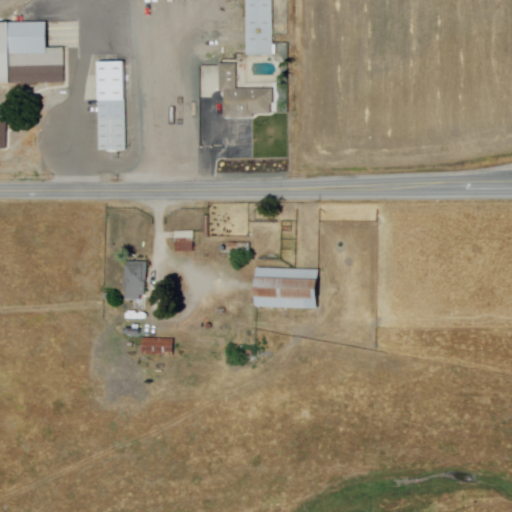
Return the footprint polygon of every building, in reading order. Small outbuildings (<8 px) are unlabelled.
[(275,0),(275,56),(248,56),(248,0),(275,0)] [(48,23),(49,49),(66,49),(66,84),(12,84),(12,24),(48,23)] [(0,85),(0,24),(11,24),(12,85),(0,85)] [(128,151),(102,152),(100,64),(126,63),(128,151)] [(255,119),(226,119),(226,93),(222,93),(222,64),(238,64),(238,90),(275,89),(275,106),(273,106),(273,115),(255,115),(255,119)] [(8,150),(0,150),(0,117),(8,117),(8,150)] [(177,232),(196,232),(196,253),(177,253),(177,232)] [(231,244),(252,244),(252,255),(236,255),(236,259),(230,259),(231,244)] [(129,263),(149,263),(148,297),(143,297),(142,301),(128,301),(129,263)] [(259,269),(322,272),(320,311),(258,309),(259,269)] [(145,339),(176,340),(176,358),(145,357),(145,339)]
